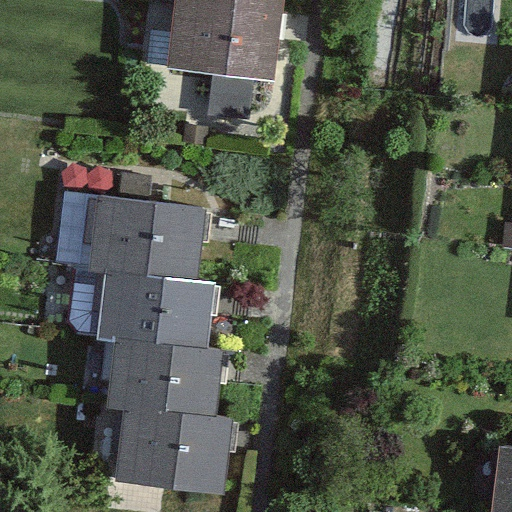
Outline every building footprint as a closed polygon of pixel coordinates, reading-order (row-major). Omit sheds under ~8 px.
[(176,0),(176,2),(278,12),(279,0),(176,0)] [(170,66),(272,77),(278,12),(176,2),(170,66)] [(107,267),(192,277),(200,207),(52,191),(44,260),(107,267)] [(99,336),(115,338),(202,347),(209,278),(192,277),(107,267),(99,336)] [(108,403),(124,405),(211,415),(218,349),(202,347),(115,338),(108,403)] [(124,405),(117,475),(222,487),(230,417),(211,415),(124,405)] [(511,511),(511,449),(502,448),(495,511),(511,511)]
